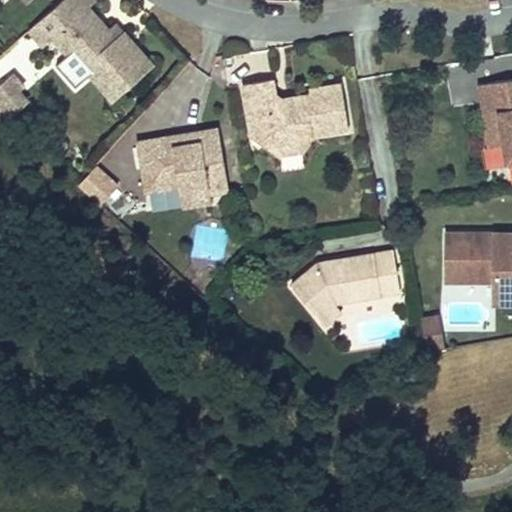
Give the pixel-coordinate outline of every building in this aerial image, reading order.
[(102,35),(78,9),(73,14),(61,0),(58,0),(21,33),(36,50),(46,41),(62,58),(75,60),(110,100),(145,69),(114,35),(107,42),(102,35)] [(86,3),(83,0),(61,0),(73,14),(78,9),(86,3)] [(0,79),(0,113),(30,100),(16,72),(0,79)] [(508,82),(471,88),(476,117),(491,115),(496,149),(500,167),(511,165),(511,93),(510,93),(508,82)] [(334,88),(302,94),(303,99),(288,102),(290,115),(280,117),(277,120),(270,115),(269,105),(265,83),(234,88),(242,138),(258,136),(269,143),(262,152),(272,159),(293,156),(305,141),(341,135),(334,88)] [(288,102),(269,105),(270,115),(277,120),(280,117),(290,115),(288,102)] [(491,115),(476,117),(482,151),(496,149),(491,115)] [(192,146),(177,148),(175,138),(129,146),(137,195),(169,189),(171,195),(198,191),(199,197),(218,194),(207,133),(190,136),(192,146)] [(190,136),(175,138),(177,148),(192,146),(190,136)] [(269,143),(258,136),(242,138),(262,152),(269,143)] [(198,191),(171,195),(173,210),(201,205),(199,197),(198,191)] [(511,248),(489,248),(488,236),(440,236),(440,284),(487,284),(488,294),(511,293),(511,248)] [(511,236),(488,236),(489,248),(511,248),(511,236)] [(389,261),(324,273),(324,277),(318,278),(317,274),(314,275),(287,297),(314,329),(332,313),(396,302),(389,261)] [(511,293),(488,294),(487,306),(511,306),(511,293)] [(339,321),(332,313),(314,329),(321,337),(339,321)] [(427,319),(411,322),(412,332),(429,330),(427,319)] [(429,330),(412,332),(416,354),(432,351),(429,330)]
